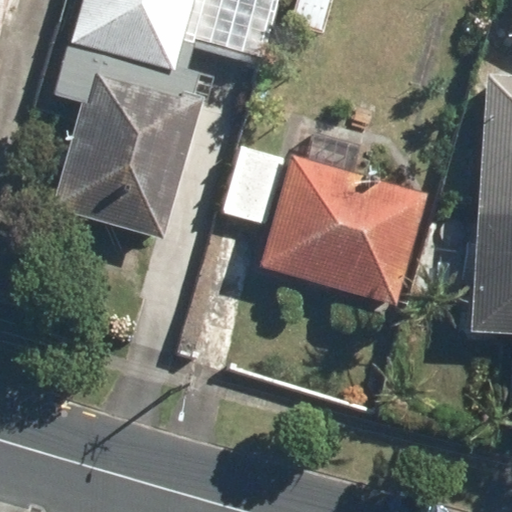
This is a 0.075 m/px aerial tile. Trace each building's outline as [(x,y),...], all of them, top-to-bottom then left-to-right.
[(511,3),(503,37),(511,39),(511,3)] [(78,72),(38,214),(152,246),(193,101),(185,99),(192,74),(148,61),(140,89),(78,72)] [(511,79),(474,77),(457,334),(511,337),(511,79)] [(278,158),(247,269),(383,307),(414,197),(341,176),(349,147),(302,134),(294,163),(278,158)] [(228,147),(209,215),(253,227),(271,159),(228,147)]
